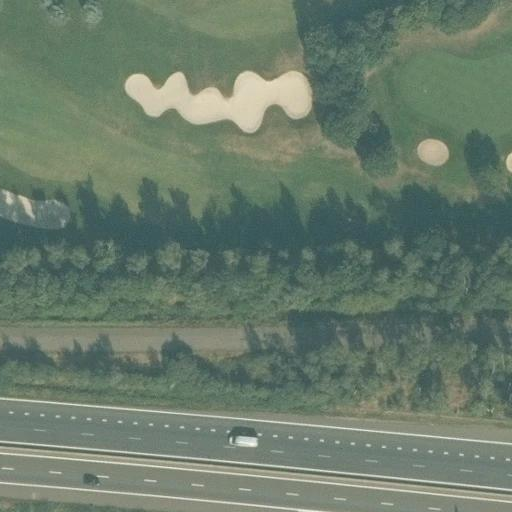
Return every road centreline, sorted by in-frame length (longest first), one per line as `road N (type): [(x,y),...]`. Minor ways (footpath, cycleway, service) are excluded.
road 1 (motorway): [(511,472),(0,425)]
road 2 (unclassified): [(511,337),(0,336)]
road 3 (motorway): [(0,471),(435,511)]
